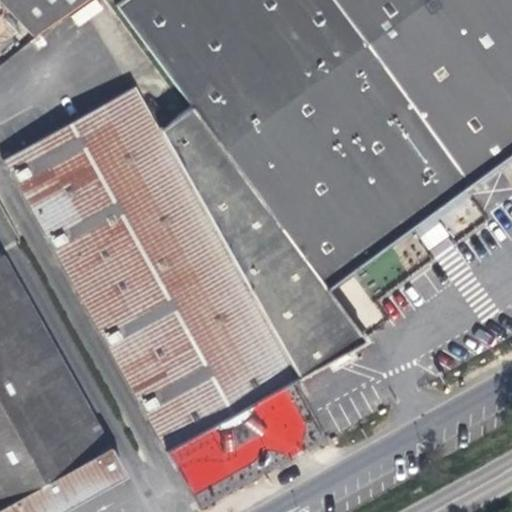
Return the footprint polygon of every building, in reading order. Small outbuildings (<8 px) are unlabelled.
[(0,0),(34,34),(80,0),(0,0)] [(511,0),(117,0),(115,2),(190,105),(324,285),(409,223),(413,229),(433,214),(465,191),(461,184),(511,146),(511,0)] [(233,408),(295,374),(157,127),(133,83),(2,156),(164,447),(233,408)] [(362,337),(324,285),(190,105),(157,127),(295,374),(362,337)] [(445,230),(433,214),(413,229),(425,244),(437,235),(445,230)] [(0,511),(44,511),(58,505),(121,470),(0,253),(0,511)]
